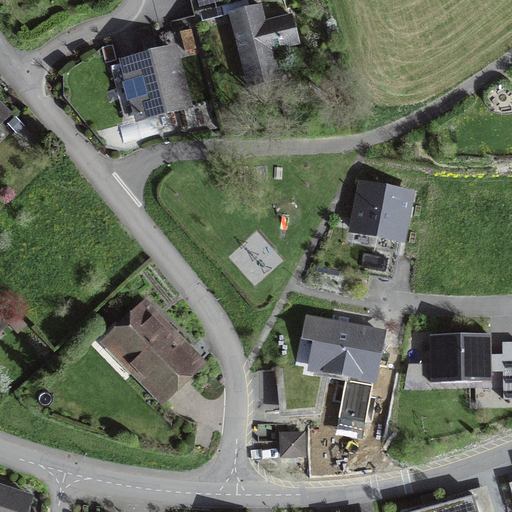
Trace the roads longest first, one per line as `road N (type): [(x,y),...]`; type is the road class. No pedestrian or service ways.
road 1 (residential): [(104,180),(156,155),(361,141),(511,56)]
road 2 (residential): [(230,494),(232,360),(209,308),(104,180)]
road 3 (residential): [(230,494),(345,492),(445,471),(511,446)]
road 4 (residential): [(64,474),(230,494)]
road 5 (residential): [(20,76),(69,40),(114,22),(131,0)]
road 6 (residential): [(104,180),(20,76)]
